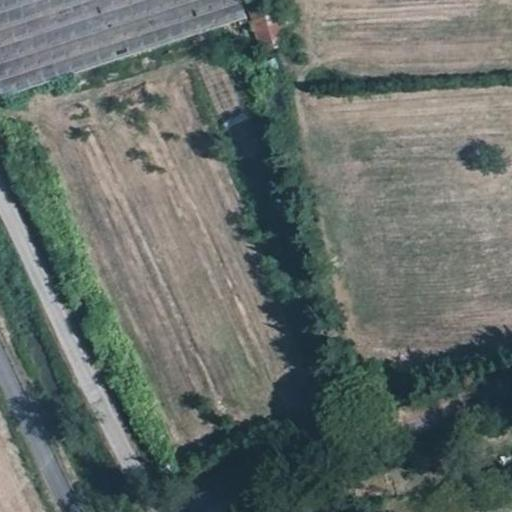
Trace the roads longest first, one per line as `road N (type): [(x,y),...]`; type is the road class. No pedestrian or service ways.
road 1 (unclassified): [(162,511),(138,483),(0,186)]
road 2 (unclassified): [(0,360),(74,511)]
